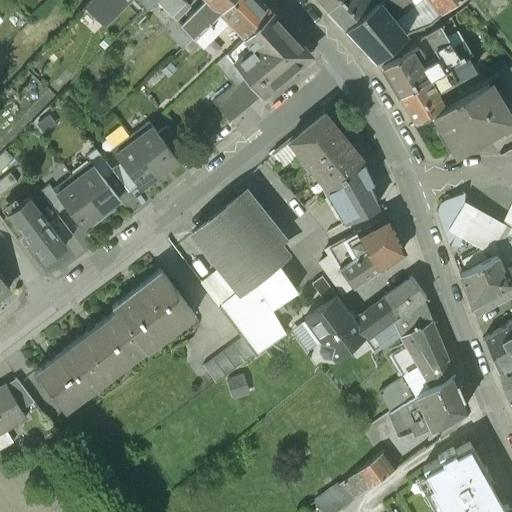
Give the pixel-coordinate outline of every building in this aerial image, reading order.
[(89,0),(80,10),(99,29),(128,0),(89,0)] [(152,0),(147,5),(152,10),(159,3),(155,0),(152,0)] [(229,0),(155,0),(159,3),(175,20),(189,6),(182,0),(205,0),(181,25),(193,37),(229,0)] [(271,11),(259,0),(229,0),(193,37),(202,46),(227,20),(243,36),(271,11)] [(334,0),(325,8),(343,26),(376,0),(334,0)] [(376,0),(343,26),(373,58),(405,32),(383,8),(388,4),(391,8),(401,0),(376,0)] [(428,0),(439,14),(457,0),(428,0)] [(296,38),(271,11),(243,36),(225,54),(247,82),(296,38)] [(449,40),(439,23),(421,36),(425,42),(430,39),(439,54),(446,67),(467,56),(471,53),(460,34),(449,40)] [(225,54),(215,63),(233,84),(250,104),(310,53),(296,38),(247,82),(225,54)] [(413,49),(381,67),(397,94),(398,95),(446,67),(439,54),(421,64),(413,49)] [(446,67),(398,95),(404,105),(404,104),(414,122),(431,112),(443,105),(433,88),(437,86),(438,88),(474,67),(467,56),(446,67)] [(502,59),(487,68),(491,76),(497,72),(496,72),(506,66),(502,59)] [(511,64),(497,73),(510,95),(511,93),(511,64)] [(443,105),(431,112),(451,146),(473,134),(477,140),(511,119),(511,118),(502,100),(498,102),(485,80),(443,105)] [(233,84),(212,102),(228,122),(250,104),(233,84)] [(324,111),(289,140),(325,185),(360,157),(361,157),(324,111)] [(149,121),(130,135),(160,174),(178,160),(174,155),(157,132),(149,121)] [(184,148),(167,125),(157,132),(174,155),(184,148)] [(130,135),(111,149),(121,162),(138,184),(141,188),(160,174),(130,135)] [(111,169),(95,147),(86,154),(90,159),(103,177),(112,170),(111,169)] [(360,157),(325,185),(346,221),(376,206),(367,184),(371,182),(360,157)] [(103,177),(90,159),(71,173),(104,216),(115,207),(112,204),(120,198),(103,177)] [(138,184),(121,162),(111,169),(112,170),(128,191),(138,184)] [(104,216),(71,173),(53,187),(66,205),(83,227),(90,221),(92,224),(104,216)] [(53,187),(49,182),(39,190),(57,213),(66,205),(53,187)] [(503,226),(464,203),(464,202),(463,202),(464,191),(445,199),(440,202),(438,208),(438,214),(448,243),(459,244),(460,234),(493,253),(496,252),(511,243),(511,201),(505,218),(506,218),(505,219),(506,220),(503,226)] [(31,194),(6,212),(44,265),(70,246),(31,194)] [(269,232),(239,194),(193,232),(220,266),(201,282),(218,305),(253,278),(270,309),(296,290),(277,262),(269,251),(280,243),(270,231),(269,232)] [(387,216),(345,239),(347,243),(336,250),(345,262),(366,248),(379,267),(403,250),(387,216)] [(366,248),(345,262),(330,274),(342,291),(351,283),(365,276),(379,267),(366,248)] [(336,250),(323,259),(330,274),(345,262),(336,250)] [(493,253),(459,273),(471,305),(511,282),(511,276),(506,262),(501,265),(496,252),(493,253)] [(160,268),(111,305),(115,309),(141,344),(153,335),(155,337),(179,319),(177,317),(189,307),(160,268)] [(0,295),(7,291),(6,289),(9,287),(0,274),(1,273),(0,271),(0,295)] [(321,275),(311,282),(325,302),(336,294),(321,275)] [(411,276),(385,295),(399,314),(422,297),(425,295),(411,276)] [(253,278),(218,305),(241,336),(255,354),(284,333),(270,309),(253,278)] [(325,302),(304,317),(321,341),(320,342),(319,348),(323,354),(329,355),(331,354),(333,357),(362,336),(373,352),(399,333),(393,319),(399,314),(385,295),(357,315),(357,314),(353,318),(336,294),(325,302)] [(399,314),(393,319),(399,333),(418,323),(419,325),(431,318),(422,297),(399,314)] [(141,344),(115,309),(75,340),(101,375),(102,376),(115,366),(114,365),(141,344)] [(511,317),(506,321),(507,323),(483,336),(497,370),(511,361),(511,317)] [(418,323),(399,333),(407,345),(430,383),(452,369),(447,357),(440,361),(419,325),(418,323)] [(241,336),(203,364),(216,382),(255,354),(241,336)] [(75,340),(35,370),(62,406),(75,396),(74,395),(101,375),(75,340)] [(407,345),(390,355),(403,376),(379,392),(391,409),(404,401),(430,383),(407,345)] [(430,383),(404,401),(407,411),(413,408),(416,417),(419,428),(432,423),(467,404),(452,369),(430,383)] [(34,400),(16,377),(6,383),(20,408),(21,408),(34,400)] [(6,383),(0,386),(0,448),(13,441),(6,428),(26,416),(21,408),(20,408),(6,383)] [(391,409),(366,425),(372,433),(394,419),(398,428),(416,417),(413,408),(407,411),(404,401),(391,409)] [(469,441),(454,449),(453,447),(437,455),(438,458),(422,467),(431,484),(428,486),(442,511),(492,511),(502,507),(487,479),(491,477),(486,467),(486,466),(485,465),(483,466),(469,441)] [(382,449),(297,511),(332,511),(395,466),(382,449)]
